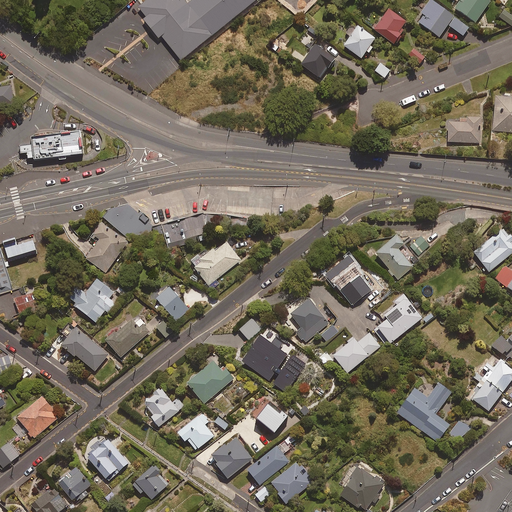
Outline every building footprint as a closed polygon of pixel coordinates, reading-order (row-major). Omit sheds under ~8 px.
[(195,0),(146,0),(141,5),(187,61),(261,0),(200,0),(197,3),(195,0)] [(490,4),(484,0),(457,0),(456,2),(458,3),(454,9),(475,24),(490,4)] [(469,29),(430,2),(416,22),(439,39),(448,27),(463,38),(469,29)] [(408,26),(388,12),(374,32),(393,46),(408,26)] [(511,27),(511,18),(504,13),(499,20),(511,28),(511,27)] [(361,60),(366,53),(368,55),(373,49),(370,48),(376,40),(358,27),(344,48),(361,60)] [(334,62),(314,48),(300,67),(319,80),(327,69),(329,70),(334,62)] [(424,59),(414,51),(409,57),(419,65),(424,59)] [(389,72),(380,66),(375,73),(384,79),(389,72)] [(511,96),(509,97),(509,99),(495,99),(493,132),(511,133),(511,96)] [(480,121),(467,120),(467,125),(448,125),(447,143),(480,144),(480,121)] [(34,159),(83,153),(80,130),(66,132),(31,136),(33,154),(34,159)] [(151,245),(153,226),(127,203),(108,210),(103,217),(128,239),(151,245)] [(262,213),(205,209),(153,226),(151,245),(204,230),(261,234),(262,213)] [(129,243),(103,225),(93,239),(99,243),(88,259),(107,273),(129,243)] [(511,253),(511,238),(510,236),(508,237),(502,229),(472,254),(488,273),(511,253)] [(15,237),(3,241),(9,262),(37,253),(33,240),(17,245),(15,237)] [(404,247),(395,237),(375,255),(398,281),(412,268),(398,252),(404,247)] [(429,245),(421,237),(409,249),(417,257),(429,245)] [(190,263),(212,291),(220,285),(217,281),(240,262),(225,243),(201,262),(198,257),(190,263)] [(0,293),(12,290),(0,250),(0,293)] [(371,293),(344,259),(334,267),(336,270),(329,276),(353,307),(371,293)] [(511,272),(505,267),(496,280),(511,292),(511,272)] [(387,280),(379,273),(374,278),(382,286),(387,280)] [(68,297),(78,305),(76,307),(96,323),(106,311),(109,313),(116,304),(109,299),(115,293),(98,280),(87,294),(77,286),(68,297)] [(190,310),(171,288),(158,299),(177,321),(190,310)] [(41,306),(36,293),(16,300),(21,313),(41,306)] [(421,320),(402,295),(393,302),(397,308),(384,318),(387,321),(375,331),(387,347),(421,320)] [(328,324),(309,301),(291,316),(301,329),(297,333),(305,343),(328,324)] [(436,316),(432,312),(423,319),(427,324),(436,316)] [(152,332),(139,317),(108,343),(121,358),(152,332)] [(262,329),(251,318),(239,329),(249,341),(262,329)] [(174,333),(165,323),(158,329),(167,339),(174,333)] [(109,355),(71,325),(63,334),(70,340),(65,347),(96,372),(109,355)] [(347,375),(381,347),(370,333),(357,344),(354,340),(332,357),(347,375)] [(242,361),(269,379),(275,371),(280,374),(274,383),(285,391),(305,364),(293,355),(282,370),(278,368),(288,354),(280,348),(284,343),(275,337),(271,342),(260,335),(242,361)] [(491,346),(504,357),(505,356),(511,361),(511,337),(507,344),(499,337),(491,346)] [(0,376),(14,373),(9,358),(0,360),(0,376)] [(187,384),(204,405),(234,380),(218,359),(187,384)] [(482,379),(502,395),(511,383),(511,374),(499,364),(493,371),(486,366),(482,371),(486,374),(482,379)] [(482,379),(477,374),(473,378),(479,384),(472,392),(474,394),(470,399),(487,413),(502,395),(482,379)] [(451,394),(438,385),(428,400),(415,391),(398,415),(438,443),(449,426),(435,417),(451,394)] [(173,403),(162,390),(145,404),(155,416),(152,419),(160,428),(185,406),(178,398),(173,403)] [(55,410),(45,397),(18,419),(35,439),(58,420),(52,413),(55,410)] [(281,414),(278,417),(267,408),(256,422),(274,436),(287,419),(281,414)] [(210,423),(204,415),(180,434),(187,443),(189,441),(197,451),(215,437),(206,426),(210,423)] [(229,425),(219,418),(216,423),(225,430),(229,425)] [(470,430),(461,421),(449,434),(457,442),(470,430)] [(252,461),(235,440),(212,458),(217,465),(215,467),(227,481),(252,461)] [(130,464),(112,442),(103,442),(87,456),(109,482),(130,464)] [(259,487),(288,463),(283,457),(291,450),(285,442),(247,471),(259,487)] [(20,457),(10,445),(0,453),(0,463),(4,469),(20,457)] [(285,506),(313,484),(310,481),(312,479),(302,466),(299,469),(296,466),(270,486),(285,506)] [(159,471),(155,467),(134,486),(142,495),(145,492),(153,501),(165,489),(159,471)] [(364,511),(366,511),(372,503),(375,506),(382,496),(379,494),(385,484),(360,467),(340,496),(364,511)] [(94,489),(78,469),(60,485),(74,501),(80,496),(82,499),(94,489)] [(33,506),(37,511),(61,511),(65,510),(66,511),(71,509),(55,488),(33,506)] [(270,495),(264,489),(255,497),(261,504),(270,495)]
